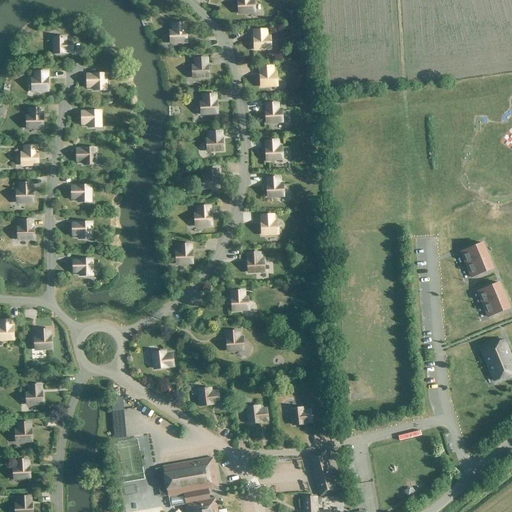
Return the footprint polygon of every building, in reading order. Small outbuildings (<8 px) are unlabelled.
[(238,0),(239,2),(238,2),(238,13),(254,12),(254,1),(250,1),(249,0),(238,0)] [(170,43),(186,42),(186,31),(184,31),(184,24),(173,24),(174,32),(170,32),(170,43)] [(270,48),(270,38),(266,38),(265,30),(254,31),(255,38),(254,39),(254,49),(270,48)] [(54,38),(54,54),(65,54),(65,52),(72,52),(72,41),(65,42),(65,38),(54,38)] [(192,67),(192,78),(208,77),(208,66),(207,66),(206,59),(195,59),(196,67),(192,67)] [(277,85),(276,74),(272,74),(271,67),(261,68),(261,75),(260,75),(261,86),(277,85)] [(32,91),(48,90),(47,79),(46,79),(46,72),(35,72),(35,80),(31,80),(32,91)] [(94,91),(105,90),(105,74),(94,74),(94,76),(86,76),(87,87),(94,87),(94,91)] [(200,103),(201,114),(217,113),(216,103),(215,103),(215,95),(204,96),(204,103),(200,103)] [(266,123),(282,122),(281,111),(277,111),(277,104),(266,104),(267,112),(265,112),(266,123)] [(41,117),(41,109),(30,109),(30,117),(26,117),(27,128),(43,127),(42,117),(41,117)] [(100,127),(99,111),(89,112),(89,113),(81,113),(81,124),(89,124),(89,128),(100,127)] [(206,140),(207,151),(223,150),(222,139),(221,139),(221,132),(210,133),(210,140),(206,140)] [(250,149),(260,148),(260,138),(250,138),(250,149)] [(277,148),(277,141),(266,142),(267,149),(265,149),(266,160),(282,159),(281,148),(277,148)] [(21,154),(21,165),(37,164),(37,154),(36,154),(36,146),(25,147),(25,154),(21,154)] [(95,165),(94,148),(84,149),(84,150),(76,150),(77,161),(84,161),(84,165),(95,165)] [(202,177),(203,188),(219,187),(218,177),(217,177),(217,169),(206,170),(206,177),(202,177)] [(267,186),(267,197),(283,196),(283,185),(279,185),(278,178),(267,179),(268,186),(267,186)] [(31,184),(20,184),(20,191),(16,191),(16,202),(33,202),(32,191),(31,191),(31,184)] [(90,202),(89,186),(79,186),(79,187),(71,188),(71,198),(79,198),(79,202),(90,202)] [(194,215),(195,226),(211,225),(210,214),(209,214),(209,207),(198,207),(198,215),(194,215)] [(261,234),(277,233),(277,223),(273,223),(272,215),(262,216),(262,223),(261,224),(261,234)] [(17,228),(17,239),(34,239),(33,228),(32,228),(32,221),(21,221),(21,228),(17,228)] [(90,239),(90,223),(79,223),(79,224),(72,224),(72,235),(80,235),(80,239),(90,239)] [(482,243),(475,246),(475,247),(468,250),(468,249),(460,252),(471,278),(478,275),(478,274),(485,271),(485,272),(492,269),(482,243)] [(176,253),(176,264),(192,263),(192,252),(190,252),(190,245),(179,245),(179,253),(176,253)] [(259,253),(248,254),(248,261),(247,261),(248,272),(264,271),(263,260),(259,261),(259,253)] [(91,276),(91,260),(80,260),(80,261),(73,261),(73,272),(80,272),(80,276),(91,276)] [(484,289),(477,292),(487,317),(495,314),(494,314),(501,311),(502,311),(509,308),(498,283),(491,286),(484,289)] [(243,291),(232,292),(233,299),(231,299),(232,310),(248,309),(247,298),(243,299),(243,291)] [(0,339),(13,339),(12,328),(11,328),(11,321),(0,321),(0,322),(0,329),(0,328),(0,339)] [(35,349),(51,348),(50,338),(49,338),(49,330),(38,331),(38,338),(34,338),(35,349)] [(228,340),(226,340),(227,351),(243,350),(242,339),(238,339),(238,332),(227,332),(228,340)] [(511,360),(504,340),(480,350),(493,381),(511,373),(511,360)] [(164,352),(153,353),(155,369),(166,368),(166,367),(173,366),(172,355),(164,356),(164,352)] [(26,405),(42,404),(42,393),(41,393),(40,385),(29,386),(30,393),(26,394),(26,405)] [(209,389),(199,390),(201,406),(211,405),(211,403),(219,403),(217,392),(210,393),(209,389)] [(123,432),(122,406),(112,406),(113,432),(123,432)] [(258,406),(248,408),(249,424),(260,422),(260,421),(267,420),(266,410),(259,410),(258,406)] [(302,408),(291,409),(293,425),(304,424),(304,423),(311,422),(310,411),(303,412),(302,408)] [(29,423),(18,423),(19,431),(15,431),(16,442),(32,441),(31,430),(30,430),(29,423)] [(324,453),(310,456),(321,495),(334,491),(342,488),(337,471),(329,473),(324,453)] [(217,511),(215,498),(210,499),(208,490),(218,488),(213,458),(163,467),(168,497),(169,497),(171,506),(185,504),(186,511),(217,511)] [(13,468),(14,479),(30,478),(29,467),(28,467),(27,460),(17,461),(17,468),(13,468)] [(30,504),(30,497),(19,497),(19,505),(15,505),(15,511),(31,511),(31,504),(30,504)] [(329,511),(330,509),(320,510),(319,511),(315,511),(315,497),(304,498),(305,511),(329,511)]
